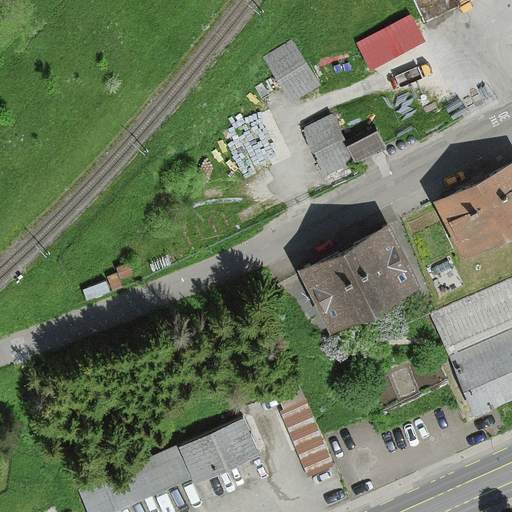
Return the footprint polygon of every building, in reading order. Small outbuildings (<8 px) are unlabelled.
[(292,41),(264,59),(292,103),(320,86),(292,41)] [(335,113),(303,129),(324,174),(351,161),(341,140),(346,137),(335,113)] [(375,128),(345,143),(354,160),(384,145),(375,128)] [(511,164),(435,204),(464,260),(511,235),(511,164)] [(389,228),(298,273),(329,335),(420,290),(389,228)] [(511,276),(430,313),(449,357),(475,415),(511,398),(511,276)] [(306,396),(281,407),(308,472),(334,462),(306,396)] [(179,446),(79,490),(89,511),(114,511),(192,478),(195,483),(259,455),(243,418),(179,446)]
